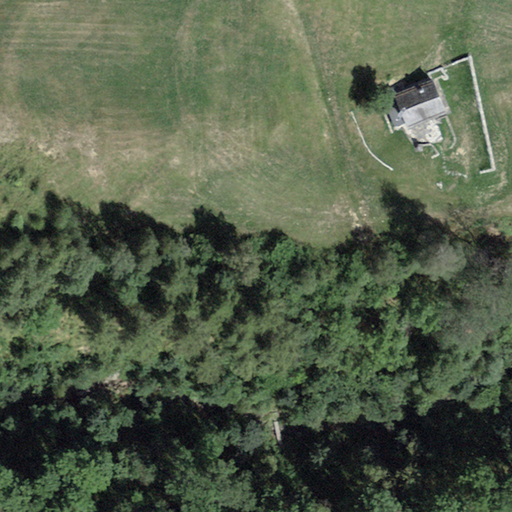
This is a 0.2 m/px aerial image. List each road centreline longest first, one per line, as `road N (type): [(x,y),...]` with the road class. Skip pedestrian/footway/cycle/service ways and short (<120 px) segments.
road 1 (track): [(511,205),(295,220),(197,172)]
road 2 (track): [(357,214),(299,9),(286,0)]
